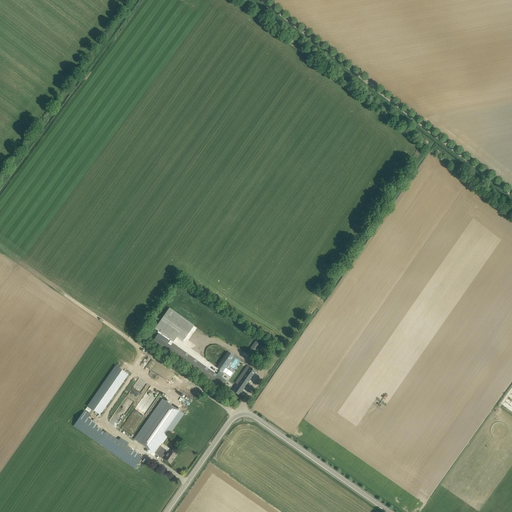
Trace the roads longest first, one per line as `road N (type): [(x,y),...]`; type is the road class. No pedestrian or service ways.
road 1 (track): [(260,0),(511,196)]
road 2 (tertiary): [(165,511),(243,411),(387,511)]
